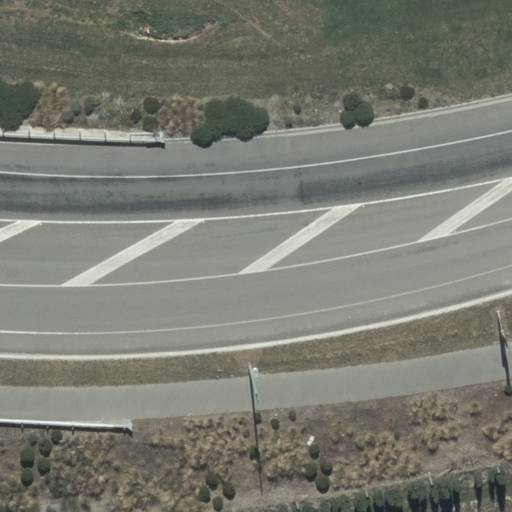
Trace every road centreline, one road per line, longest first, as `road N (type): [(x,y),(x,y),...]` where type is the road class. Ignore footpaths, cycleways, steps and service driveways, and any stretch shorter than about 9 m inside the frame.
road 1 (secondary): [(0,194),(284,247)]
road 2 (secondary): [(284,247),(0,289)]
road 3 (secondary): [(511,203),(284,247)]
